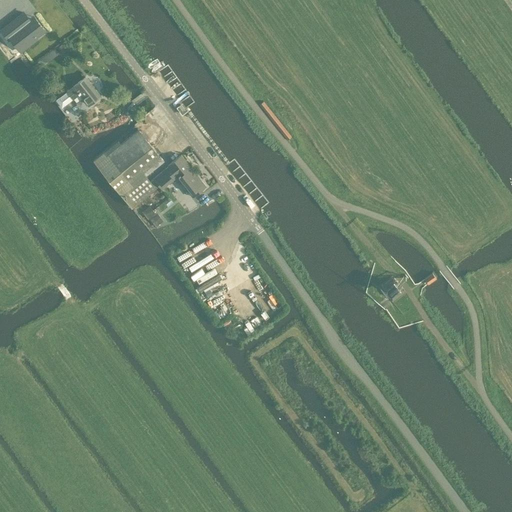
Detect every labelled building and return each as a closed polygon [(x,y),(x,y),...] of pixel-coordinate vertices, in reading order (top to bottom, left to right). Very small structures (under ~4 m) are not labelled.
[(24,13),(1,30),(8,38),(10,37),(13,42),(21,35),(28,44),(36,38),(35,36),(43,30),(35,20),(31,23),(28,18),(24,13)] [(54,49),(30,66),(35,72),(58,54),(54,49)] [(88,105),(100,95),(85,76),(73,85),(74,85),(56,99),(61,107),(79,93),(88,105)] [(263,101),(259,104),(288,140),(291,137),(263,101)] [(176,107),(181,115),(188,111),(182,103),(176,107)] [(93,159),(131,206),(155,187),(149,180),(145,175),(163,160),(138,128),(106,153),(104,150),(93,159)] [(168,165),(149,180),(155,187),(158,184),(161,187),(174,176),(179,183),(181,181),(192,196),(205,185),(180,154),(167,165),(168,165)] [(148,207),(143,212),(148,219),(150,218),(154,214),(148,207)] [(154,214),(150,218),(156,226),(161,222),(155,214),(154,214)] [(424,278),(426,280),(424,281),(425,283),(427,282),(428,283),(436,278),(432,273),(424,278)] [(391,297),(401,289),(393,278),(383,286),(391,297)]
